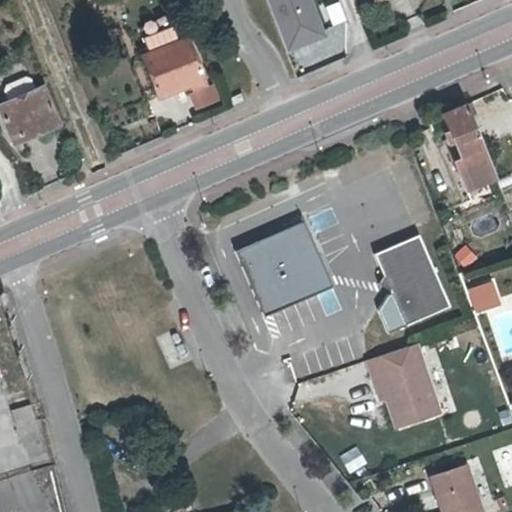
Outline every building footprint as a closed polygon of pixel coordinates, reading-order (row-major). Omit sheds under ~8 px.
[(313,0),(271,0),(291,49),(327,36),(313,0)] [(150,34),(155,50),(148,53),(162,94),(207,78),(194,37),(185,40),(180,24),(150,34)] [(4,85),(2,90),(7,102),(0,104),(0,113),(13,142),(59,123),(43,86),(36,89),(31,78),(26,76),(4,85)] [(221,100),(217,86),(195,93),(200,106),(221,100)] [(468,185),(497,174),(467,102),(440,114),(450,136),(448,137),(468,185)] [(260,241),(237,251),(267,319),(339,287),(335,279),(318,240),(309,243),(303,228),(262,246),(260,241)] [(453,303),(443,279),(430,251),(422,232),(377,251),(384,267),(387,273),(383,278),(382,281),(385,283),(393,287),(396,295),(409,323),(453,303)] [(461,266),(476,260),(470,246),(455,252),(461,266)] [(410,345),(371,358),(376,373),(382,372),(390,395),(400,425),(433,413),(443,410),(419,342),(410,345)] [(382,372),(376,373),(384,397),(390,395),(382,372)] [(39,421),(33,404),(14,409),(19,426),(39,421)] [(511,447),(497,450),(502,479),(511,477),(511,447)] [(486,511),(471,464),(453,471),(436,477),(447,511),(486,511)]
